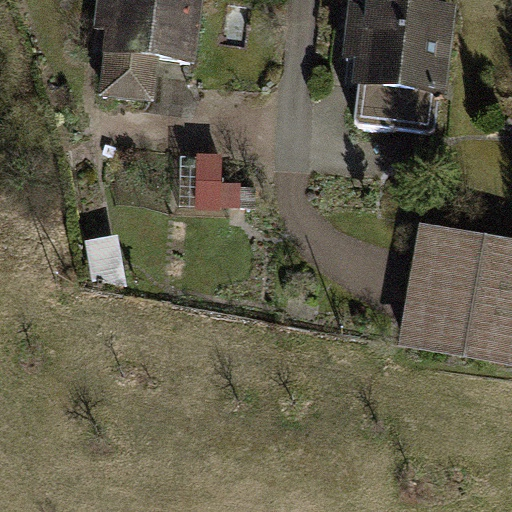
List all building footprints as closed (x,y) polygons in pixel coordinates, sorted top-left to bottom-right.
[(99,47),(97,117),(155,119),(156,83),(196,84),(198,0),(92,0),(91,47),(99,47)] [(454,20),(356,15),(355,41),(342,40),(340,77),(353,78),(350,145),(438,148),(440,114),(450,114),(454,20)] [(223,162),(200,162),(199,217),(222,217),(223,162)] [(394,362),(511,384),(511,255),(418,238),(394,362)] [(116,250),(85,255),(92,299),(123,294),(116,250)]
